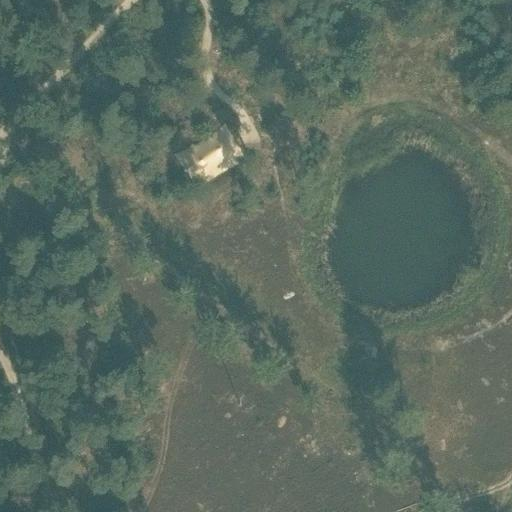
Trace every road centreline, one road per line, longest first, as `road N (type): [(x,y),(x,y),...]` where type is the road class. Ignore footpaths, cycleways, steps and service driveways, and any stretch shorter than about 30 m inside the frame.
road 1 (track): [(133,0),(0,140)]
road 2 (track): [(51,511),(0,357)]
road 3 (track): [(199,0),(210,81),(249,141)]
